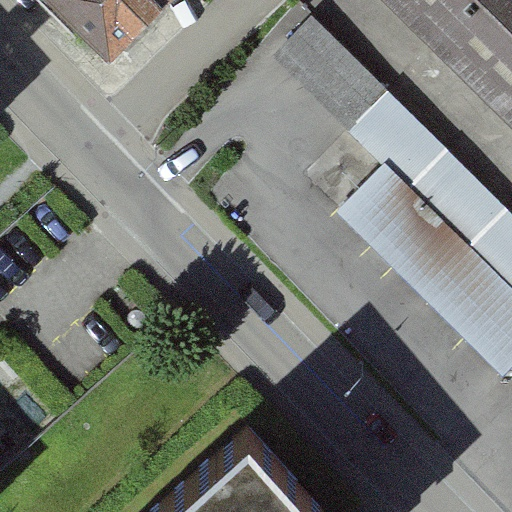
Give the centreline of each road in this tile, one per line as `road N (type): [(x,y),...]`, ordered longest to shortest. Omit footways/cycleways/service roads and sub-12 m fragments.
road 1 (residential): [(96,160),(433,511)]
road 2 (residential): [(258,0),(96,160)]
road 3 (residential): [(0,59),(96,160)]
